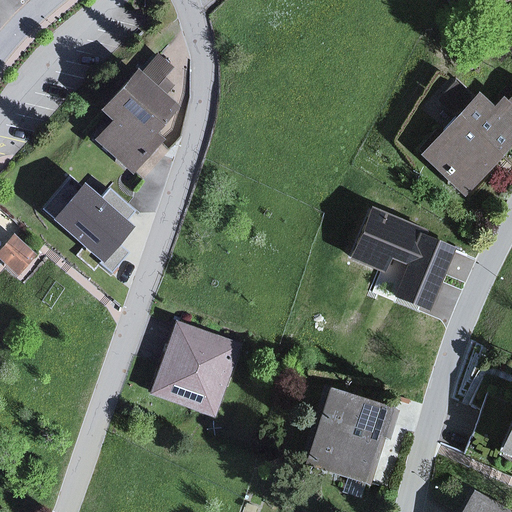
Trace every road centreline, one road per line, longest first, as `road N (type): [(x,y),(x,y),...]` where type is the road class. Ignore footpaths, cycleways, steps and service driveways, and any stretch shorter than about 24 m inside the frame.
road 1 (residential): [(186,0),(200,30),(205,75),(195,140),(64,511)]
road 2 (residential): [(418,511),(446,379),(511,228)]
